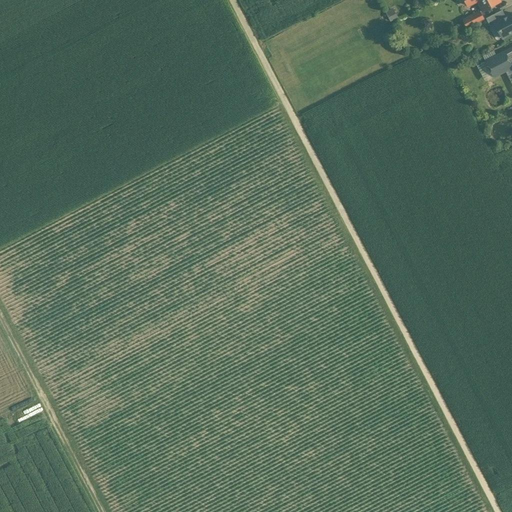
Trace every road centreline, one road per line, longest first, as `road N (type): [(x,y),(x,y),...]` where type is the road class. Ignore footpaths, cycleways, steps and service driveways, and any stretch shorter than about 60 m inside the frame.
road 1 (track): [(503,511),(236,0)]
road 2 (track): [(103,511),(0,310)]
